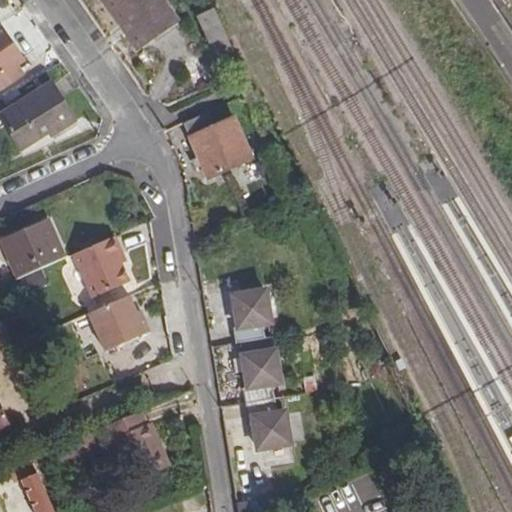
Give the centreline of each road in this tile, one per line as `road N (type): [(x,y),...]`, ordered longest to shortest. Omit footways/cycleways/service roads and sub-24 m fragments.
road 1 (residential): [(140,136),(168,184),(225,511)]
road 2 (residential): [(140,136),(44,0)]
road 3 (residential): [(0,203),(140,136)]
